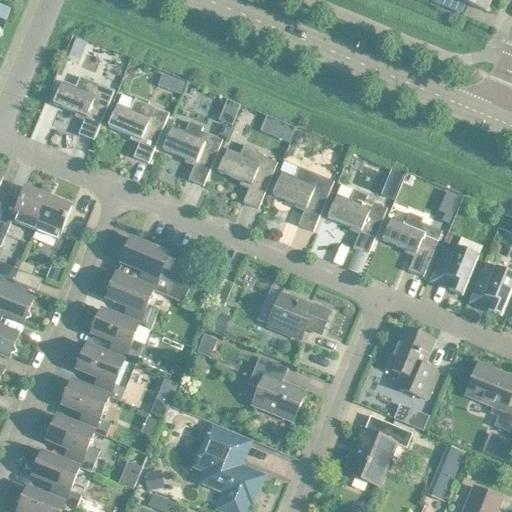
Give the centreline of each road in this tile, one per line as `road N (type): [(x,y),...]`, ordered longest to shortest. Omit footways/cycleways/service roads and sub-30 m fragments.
road 1 (tertiary): [(490,118),(204,0)]
road 2 (residential): [(0,467),(111,188)]
road 3 (residential): [(383,302),(111,188)]
road 4 (residential): [(301,511),(383,302)]
road 5 (residential): [(511,352),(383,302)]
road 6 (residential): [(0,122),(52,0)]
road 7 (residential): [(111,188),(0,141)]
